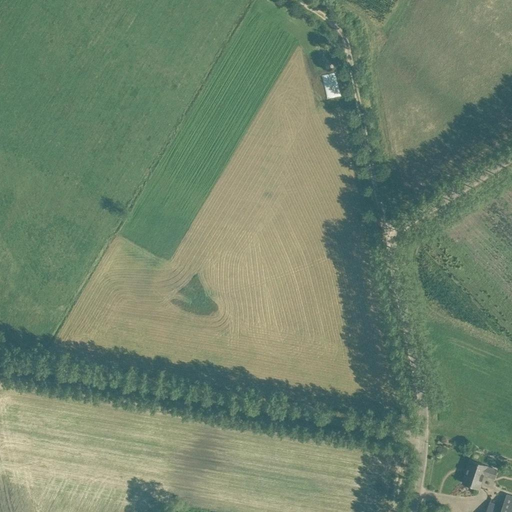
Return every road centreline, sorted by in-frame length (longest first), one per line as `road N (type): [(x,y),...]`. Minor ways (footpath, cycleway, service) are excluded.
road 1 (unclassified): [(423,436),(0,355)]
road 2 (unclassified): [(423,436),(394,246),(410,221),(511,156)]
road 3 (track): [(301,0),(341,39),(383,231),(394,246)]
